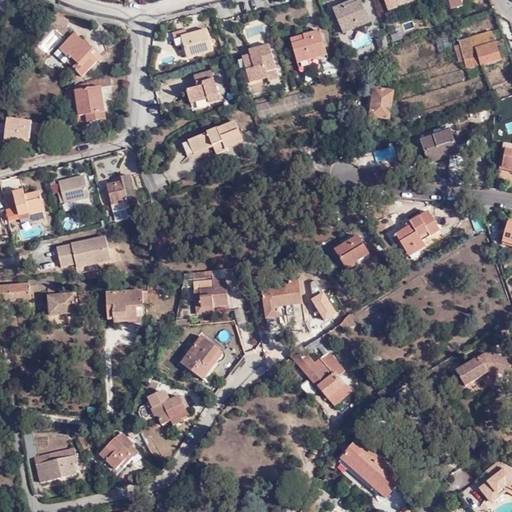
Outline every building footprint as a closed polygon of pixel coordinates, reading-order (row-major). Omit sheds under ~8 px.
[(360,0),(355,0),(344,5),(346,10),(362,3),(360,0)] [(384,0),(388,10),(401,6),(398,0),(384,0)] [(332,10),(342,33),(370,21),(362,3),(346,10),(344,5),(332,10)] [(55,24),(68,26),(70,15),(57,12),(55,24)] [(53,29),(40,45),(50,53),(63,38),(53,29)] [(184,30),(171,33),(175,47),(182,45),(186,58),(212,51),(206,30),(197,33),(189,35),(186,36),(184,30)] [(293,44),(298,63),(327,55),(320,31),(304,35),(305,41),(293,44)] [(491,33),(458,42),(459,47),(454,48),(457,63),(463,62),(466,70),(500,61),(497,49),(504,47),(503,41),(495,43),(491,33)] [(73,34),(59,49),(69,59),(66,62),(76,71),(72,76),(77,81),(98,61),(91,54),(94,51),(84,41),(82,43),(73,34)] [(291,39),(293,44),(305,41),(304,35),(291,39)] [(269,44),(248,51),(250,55),(254,68),(246,70),(250,83),(267,77),(268,80),(279,77),(269,44)] [(246,70),(254,68),(250,55),(242,57),(246,70)] [(338,61),(325,63),(326,71),(339,70),(338,61)] [(107,70),(76,85),(77,92),(82,124),(106,120),(101,88),(110,87),(107,70)] [(190,89),(191,92),(187,93),(190,103),(207,99),(208,102),(220,99),(212,71),(194,76),(197,88),(190,89)] [(394,92),(373,89),(369,112),(379,114),(378,117),(390,119),(394,92)] [(82,124),(77,92),(72,92),(77,125),(82,124)] [(479,109),(484,124),(491,121),(486,107),(479,109)] [(36,133),(38,122),(7,118),(3,143),(16,145),(16,137),(28,138),(29,133),(36,133)] [(242,142),(235,123),(188,142),(193,156),(213,148),(216,155),(226,151),(225,148),(242,142)] [(458,151),(451,130),(420,141),(429,164),(450,157),(448,154),(458,151)] [(397,158),(395,146),(370,149),(372,162),(397,158)] [(511,150),(504,149),(501,168),(511,169),(511,150)] [(108,189),(113,206),(128,203),(129,206),(138,204),(130,175),(122,177),(124,185),(108,189)] [(91,207),(83,177),(58,182),(63,205),(73,203),(75,210),(91,207)] [(12,193),(13,195),(16,208),(5,210),(8,221),(18,219),(19,222),(29,220),(28,213),(43,210),(39,192),(24,196),(23,190),(12,193)] [(16,208),(13,195),(3,198),(5,210),(16,208)] [(128,203),(113,206),(114,213),(130,209),(129,206),(128,203)] [(396,234),(405,253),(412,248),(415,254),(426,247),(422,241),(440,231),(428,211),(409,222),(411,225),(396,234)] [(486,219),(490,236),(490,237),(503,235),(500,219),(486,219)] [(511,223),(508,222),(502,242),(511,245),(511,223)] [(360,236),(337,250),(348,267),(370,253),(360,236)] [(109,260),(104,237),(54,246),(57,266),(74,263),(74,266),(109,260)] [(412,248),(405,253),(408,257),(415,254),(412,248)] [(226,279),(193,282),(196,313),(213,312),(213,307),(228,305),(226,279)] [(0,302),(16,302),(33,300),(32,292),(51,290),(50,280),(29,282),(30,285),(0,287),(0,302)] [(279,309),(284,308),(303,305),(303,299),(311,298),(309,282),(291,285),(291,289),(264,294),(268,321),(280,319),(279,309)] [(143,306),(142,290),(107,291),(109,318),(114,318),(115,316),(137,315),(137,306),(143,306)] [(76,293),(58,294),(60,315),(77,313),(76,293)] [(60,315),(58,294),(51,295),(53,316),(60,315)] [(0,302),(0,313),(17,312),(16,302),(0,302)] [(332,349),(322,336),(303,349),(309,356),(319,348),(325,356),(316,364),(321,370),(311,378),(319,388),(328,398),(336,406),(352,391),(340,376),(346,370),(329,352),(332,349)] [(212,359),(219,350),(200,338),(182,366),(204,380),(216,361),(212,359)] [(303,349),(302,348),(292,355),(311,378),(321,370),(316,364),(309,356),(303,349)] [(511,372),(511,357),(499,356),(499,354),(485,354),(457,369),(467,385),(490,371),(511,372)] [(279,366),(273,371),(271,373),(277,380),(285,374),(279,366)] [(317,390),(319,388),(311,378),(309,380),(317,390)] [(399,386),(396,382),(378,392),(381,397),(399,386)] [(171,422),(187,414),(185,410),(180,397),(179,397),(173,400),(170,395),(168,397),(167,392),(165,393),(162,392),(148,398),(146,404),(148,409),(151,410),(155,417),(157,416),(162,426),(171,422)] [(185,410),(188,408),(182,396),(180,397),(185,410)] [(143,423),(155,417),(151,410),(148,409),(146,404),(140,407),(138,413),(143,423)] [(173,426),(182,422),(181,420),(188,416),(187,414),(171,422),(173,426)] [(139,430),(132,417),(125,421),(131,434),(139,430)] [(101,449),(110,459),(119,468),(123,464),(126,466),(140,452),(133,445),(135,443),(122,430),(101,449)] [(36,458),(33,431),(26,431),(29,458),(36,458)] [(341,463),(350,472),(354,468),(376,488),(388,498),(405,479),(360,441),(341,463)] [(45,463),(75,456),(73,450),(44,456),(45,463)] [(79,471),(75,456),(45,463),(38,465),(42,482),(75,474),(75,473),(79,471)] [(119,468),(110,459),(107,462),(118,474),(126,466),(123,464),(119,468)] [(496,463),(485,473),(486,474),(497,464),(496,463)] [(486,474),(491,480),(502,471),(497,464),(486,474)] [(354,468),(350,472),(373,491),(376,488),(354,468)] [(491,480),(479,490),(488,500),(504,486),(511,490),(511,475),(502,471),(491,480)] [(511,490),(504,486),(488,500),(490,503),(505,491),(511,494),(511,490)]
